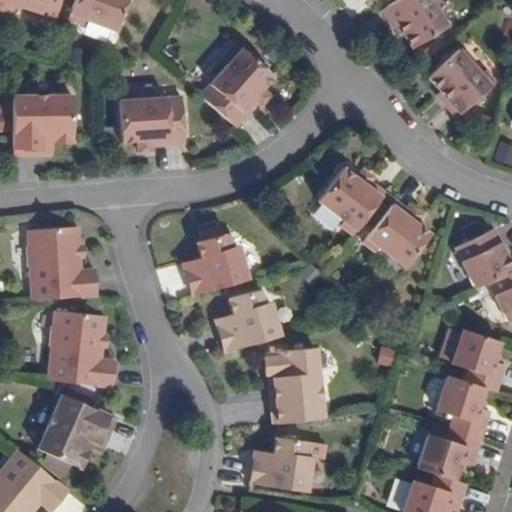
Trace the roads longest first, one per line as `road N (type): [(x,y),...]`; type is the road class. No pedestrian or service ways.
road 1 (residential): [(346,87),(269,161),(206,188),(120,196)]
road 2 (residential): [(346,87),(424,166),(511,200)]
road 3 (residential): [(120,196),(159,362)]
road 4 (residential): [(159,362),(189,387),(205,432),(188,511)]
road 5 (residential): [(159,362),(152,427),(108,511)]
road 6 (residential): [(264,0),(310,31),(346,87)]
road 7 (residential): [(120,196),(0,202)]
